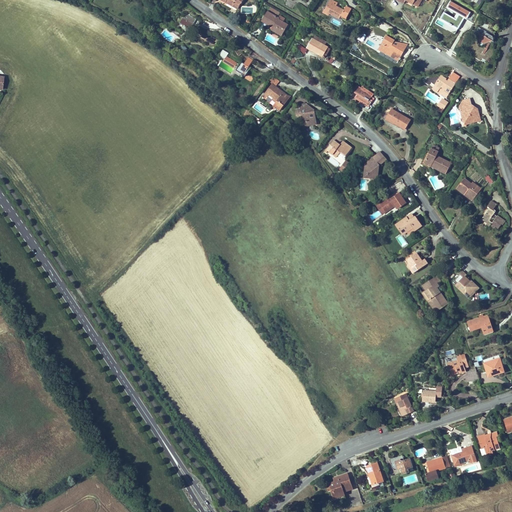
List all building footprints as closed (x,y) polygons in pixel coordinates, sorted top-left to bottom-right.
[(351,9),(346,7),(344,11),(336,6),(338,3),(331,0),(329,0),(325,10),(330,13),(332,13),(331,14),(339,19),(340,17),(341,16),(346,18),(351,9)] [(447,6),(460,14),(457,19),(444,12),(441,19),(458,29),(465,17),(467,18),(471,12),(451,1),(447,6)] [(281,33),(286,24),(283,22),(278,19),(279,18),(268,12),(262,21),(270,25),(271,24),(274,26),(273,28),(281,33)] [(186,13),(180,23),(191,29),(197,19),(186,13)] [(281,33),(273,28),(272,30),(282,35),(288,25),(286,24),(281,33)] [(484,55),(488,49),(492,41),(493,41),(492,36),(490,35),(490,34),(489,33),(490,31),(482,26),(479,32),(478,32),(477,34),(478,35),(480,42),(483,44),(488,42),(489,43),(486,48),(482,54),(479,52),(473,61),(479,64),(484,55)] [(395,57),(394,59),(398,61),(399,60),(400,61),(401,59),(400,58),(408,44),(400,42),(397,47),(392,45),(394,41),(395,40),(383,34),(381,38),(384,39),(380,47),(388,51),(387,53),(395,57)] [(312,38),(307,48),(325,58),(330,49),(325,46),(327,42),(315,36),(313,39),(312,38)] [(298,50),(305,54),(307,49),(300,46),(298,50)] [(380,47),(378,50),(394,59),(395,57),(387,53),(388,51),(380,47)] [(234,68),(236,66),(238,63),(227,56),(229,53),(223,50),(219,55),(225,59),(223,61),(234,68)] [(336,60),(333,65),(339,69),(342,64),(336,60)] [(244,64),(242,63),(239,67),(240,68),(243,70),(242,73),(243,74),(242,75),(243,75),(244,74),(245,75),(247,71),(248,72),(250,68),(249,67),(244,64)] [(442,94),(447,97),(451,91),(450,90),(453,86),(454,86),(456,84),(450,80),(451,79),(456,83),(460,77),(453,72),(447,81),(445,80),(446,79),(441,76),(438,81),(439,78),(436,76),(425,78),(424,80),(424,82),(429,85),(431,82),(436,85),(433,89),(442,94)] [(279,81),(272,76),(268,81),(272,84),(276,86),(279,81)] [(285,101),(289,96),(276,86),(272,84),(264,94),(268,97),(270,95),(274,98),(279,102),(277,105),(282,109),(284,105),(286,102),(287,102),(285,101)] [(371,98),(371,97),(373,95),(373,94),(362,87),(361,89),(357,87),(354,92),(358,94),(356,97),(358,98),(361,101),(359,105),(363,107),(364,105),(367,106),(366,107),(368,109),(371,105),(370,104),(372,101),(372,100),(371,98)] [(274,106),(280,111),(282,109),(277,105),(279,102),(274,98),(272,100),(276,102),(274,106)] [(302,119),(302,123),(306,126),(312,125),(316,120),(315,112),(316,111),(317,111),(314,110),(306,104),(300,105),(300,109),(297,110),(296,110),(297,116),(301,116),(303,117),(302,119)] [(463,122),(467,125),(468,121),(470,122),(470,124),(476,122),(480,116),(478,109),(474,110),(473,109),(471,104),(464,106),(461,111),(460,111),(463,122)] [(405,129),(406,128),(411,120),(392,108),(390,112),(387,116),(396,121),(395,123),(405,129)] [(387,116),(390,112),(388,111),(385,118),(392,122),(392,123),(406,131),(407,128),(406,128),(405,129),(395,123),(396,121),(387,116)] [(334,140),(325,152),(328,154),(329,152),(337,157),(338,156),(343,160),(352,148),(346,144),(344,142),(342,146),(340,145),(337,142),(334,140)] [(432,165),(446,172),(451,163),(437,157),(438,155),(437,154),(438,152),(431,149),(423,165),(430,168),(431,166),(432,165)] [(380,152),(373,158),(379,165),(386,159),(380,152)] [(372,166),(376,167),(379,165),(373,158),(368,162),(372,166)] [(377,178),(378,169),(376,169),(376,167),(372,166),(368,162),(369,163),(368,164),(366,164),(365,173),(368,174),(371,177),(372,177),(377,178)] [(431,166),(445,174),(446,172),(432,165),(431,166)] [(491,184),(494,181),(489,175),(485,178),(491,184)] [(457,189),(465,194),(466,192),(474,198),(481,189),(473,183),(472,184),(465,179),(457,189)] [(465,194),(472,200),(474,198),(466,192),(465,194)] [(380,205),(385,212),(395,206),(397,209),(406,203),(399,193),(391,199),(389,200),(388,200),(380,205)] [(383,214),(385,212),(380,205),(388,200),(389,200),(391,199),(390,197),(377,206),(383,214)] [(492,201),(488,206),(490,208),(491,209),(493,210),(497,204),(492,201)] [(496,217),(493,215),(496,212),(496,211),(496,210),(495,210),(494,210),(493,210),(491,209),(490,208),(482,218),(488,222),(487,224),(490,226),(491,225),(494,228),(496,226),(499,228),(502,224),(503,225),(506,221),(497,216),(496,217)] [(372,221),(381,214),(378,210),(369,217),(372,221)] [(413,227),(415,229),(416,230),(422,226),(415,217),(414,217),(409,221),(407,217),(396,225),(403,235),(411,229),(411,228),(413,227)] [(412,267),(410,269),(414,273),(428,264),(425,259),(422,261),(419,257),(417,258),(414,254),(407,260),(410,263),(412,267)] [(464,277),(465,276),(467,275),(463,271),(454,280),(458,284),(456,285),(464,293),(466,291),(467,290),(471,294),(478,287),(471,281),(471,282),(469,283),(464,277)] [(430,300),(438,311),(448,304),(437,288),(439,287),(437,284),(440,281),(437,276),(429,281),(431,283),(427,286),(429,289),(427,291),(425,292),(430,300)] [(466,291),(471,296),(479,288),(478,287),(471,294),(467,290),(466,291)] [(430,300),(428,301),(436,312),(438,311),(430,300)] [(492,329),(488,315),(483,317),(481,318),(480,318),(468,322),(471,331),(482,327),(484,332),(492,329)] [(458,373),(466,370),(465,368),(469,366),(466,358),(462,360),(461,356),(457,357),(458,360),(452,362),(453,364),(448,366),(450,370),(451,370),(452,375),(458,373)] [(500,360),(493,363),(492,360),(484,363),(488,375),(495,372),(496,374),(504,372),(500,360)] [(423,401),(435,402),(436,396),(441,397),(442,387),(437,386),(436,391),(424,390),(423,401)] [(410,402),(406,393),(395,398),(399,408),(402,407),(405,415),(414,411),(411,406),(410,407),(408,403),(410,402)] [(485,435),(478,437),(482,449),(484,448),(486,454),(487,456),(493,454),(492,450),(500,448),(496,436),(498,436),(497,432),(491,433),(491,432),(490,431),(489,432),(488,432),(489,434),(485,435)] [(464,448),(461,449),(462,452),(452,455),(455,466),(463,464),(463,462),(462,461),(470,459),(470,460),(471,462),(477,461),(472,446),(466,448),(466,449),(464,449),(464,448)] [(461,447),(450,450),(452,455),(462,452),(461,449),(461,447)] [(447,456),(442,457),(446,468),(451,466),(447,456)] [(446,468),(442,457),(434,460),(435,462),(427,465),(430,472),(425,474),(428,481),(439,477),(437,471),(446,468)] [(401,468),(403,474),(409,472),(408,468),(413,467),(410,458),(404,460),(402,461),(400,459),(395,461),(398,469),(401,468)] [(385,480),(382,472),(380,472),(377,463),(366,466),(370,475),(371,475),(374,484),(379,483),(383,481),(385,480)] [(342,489),(351,486),(347,474),(338,477),(339,480),(335,481),(327,484),(329,491),(331,490),(334,498),(344,495),(344,492),(342,489)]
